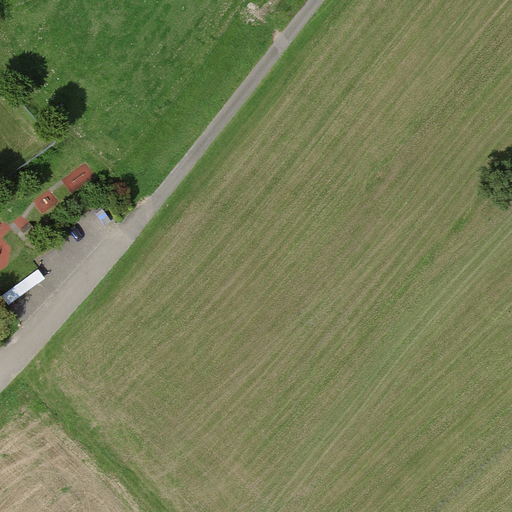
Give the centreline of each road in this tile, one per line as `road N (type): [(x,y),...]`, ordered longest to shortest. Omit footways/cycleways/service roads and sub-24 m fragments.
road 1 (track): [(133,230),(321,0)]
road 2 (residential): [(0,381),(133,230)]
